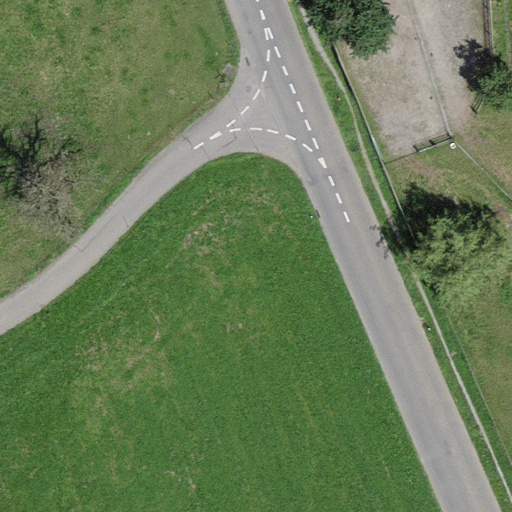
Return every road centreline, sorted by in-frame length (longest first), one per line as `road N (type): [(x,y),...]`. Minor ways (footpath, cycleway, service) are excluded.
road 1 (tertiary): [(295,96),(470,511)]
road 2 (residential): [(0,318),(43,291),(193,148),(295,96)]
